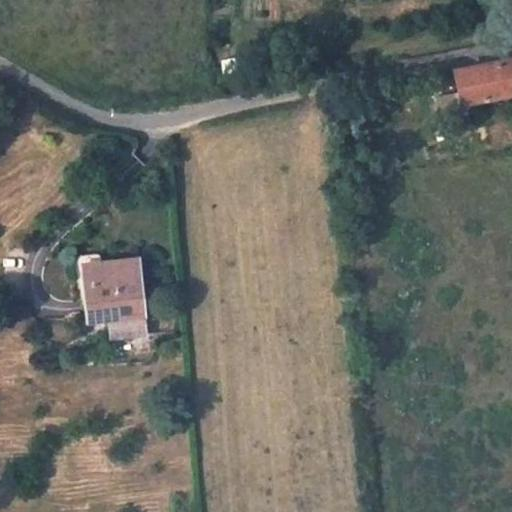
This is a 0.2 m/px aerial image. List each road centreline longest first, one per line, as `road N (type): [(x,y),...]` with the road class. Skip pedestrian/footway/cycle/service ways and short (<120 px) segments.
road 1 (residential): [(0,66),(91,112),(171,118),(511,48)]
road 2 (unknown): [(144,118),(136,157),(37,248),(28,292),(39,321)]
